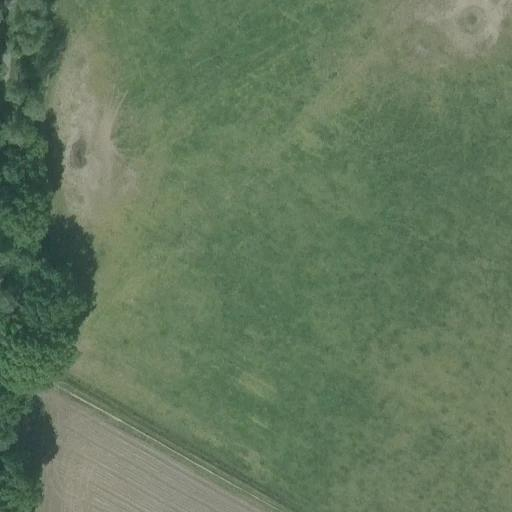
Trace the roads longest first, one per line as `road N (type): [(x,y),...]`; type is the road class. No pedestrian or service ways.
road 1 (track): [(263,511),(7,362)]
road 2 (track): [(0,489),(7,362),(0,357)]
